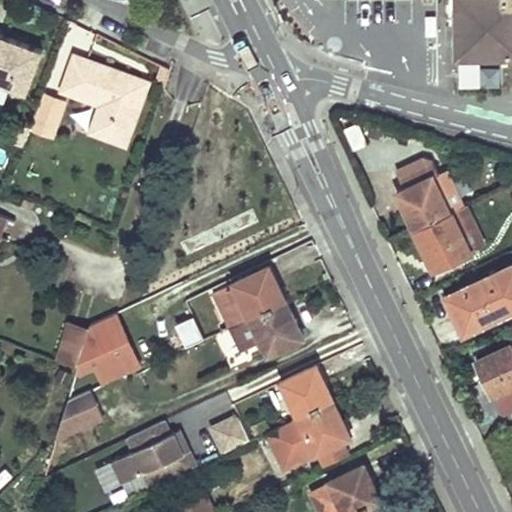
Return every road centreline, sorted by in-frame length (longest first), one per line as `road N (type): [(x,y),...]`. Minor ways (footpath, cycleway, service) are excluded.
road 1 (secondary): [(278,87),(480,511)]
road 2 (unknown): [(192,45),(124,262),(113,266),(7,203)]
road 3 (residential): [(278,87),(317,79),(511,133)]
road 4 (residential): [(97,0),(226,58),(259,50)]
